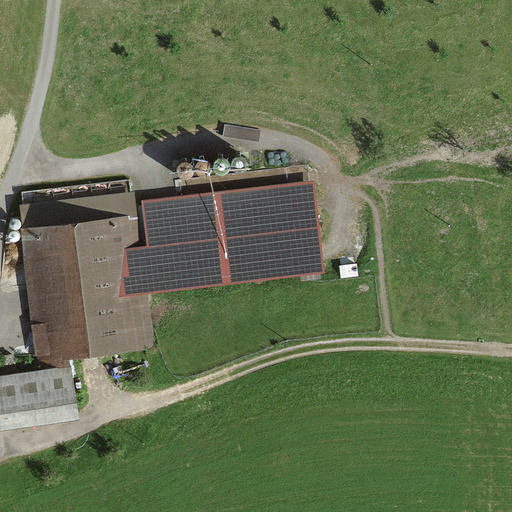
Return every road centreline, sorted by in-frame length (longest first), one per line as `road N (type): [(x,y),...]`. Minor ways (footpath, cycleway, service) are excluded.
road 1 (track): [(0,451),(297,354),(358,345),(511,354)]
road 2 (residential): [(54,0),(44,71),(0,225)]
